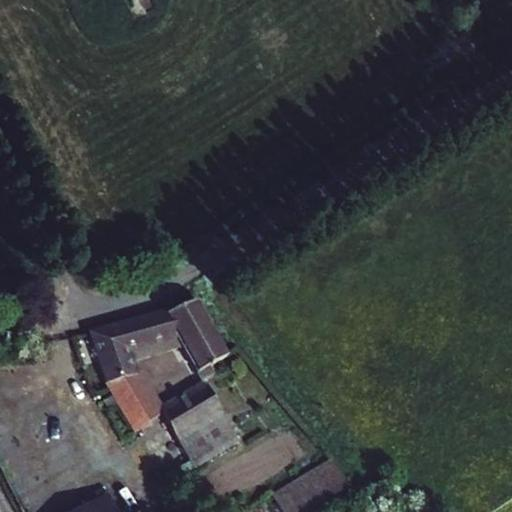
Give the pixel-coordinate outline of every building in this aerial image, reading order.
[(169,314),(147,320),(159,342),(176,337),(202,383),(205,380),(214,375),(209,367),(226,357),(195,302),(169,314)] [(147,320),(132,324),(144,346),(159,342),(147,320)] [(132,324),(91,335),(107,385),(105,386),(112,397),(118,408),(132,433),(155,419),(132,377),(139,375),(130,350),(144,346),(132,324)] [(132,377),(155,419),(161,414),(166,412),(144,374),(139,375),(132,377)] [(240,442),(208,386),(166,412),(161,414),(184,453),(193,469),(240,442)] [(118,408),(112,397),(103,403),(109,413),(118,408)] [(280,511),(306,511),(349,487),(332,460),(271,496),(280,511)] [(118,511),(108,493),(71,511),(118,511)] [(244,511),(280,511),(271,496),(244,511)]
